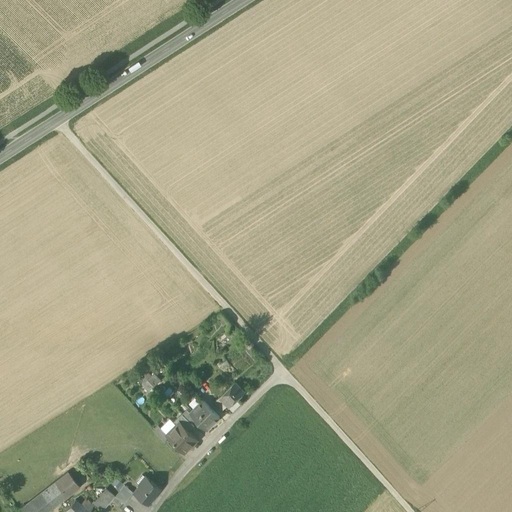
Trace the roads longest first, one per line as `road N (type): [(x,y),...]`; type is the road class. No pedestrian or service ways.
road 1 (track): [(409,511),(56,119)]
road 2 (tertiary): [(0,156),(244,0)]
road 3 (residential): [(153,511),(285,373)]
